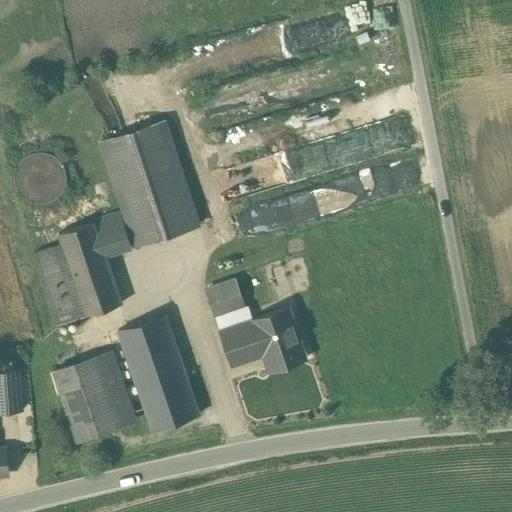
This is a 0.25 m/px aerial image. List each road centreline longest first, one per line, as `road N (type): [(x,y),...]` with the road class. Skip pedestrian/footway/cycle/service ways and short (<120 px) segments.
road 1 (tertiary): [(0,508),(225,454),(511,423)]
road 2 (unknown): [(176,253),(225,454)]
